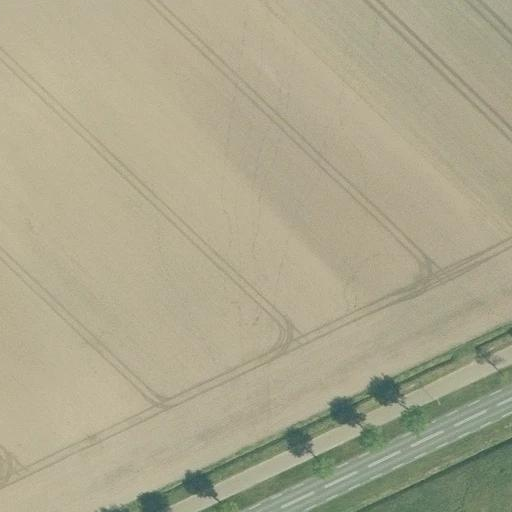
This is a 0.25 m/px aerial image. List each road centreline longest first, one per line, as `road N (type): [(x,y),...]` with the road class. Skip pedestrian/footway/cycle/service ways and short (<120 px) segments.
road 1 (unclassified): [(174,511),(511,352)]
road 2 (primary): [(269,511),(511,396)]
